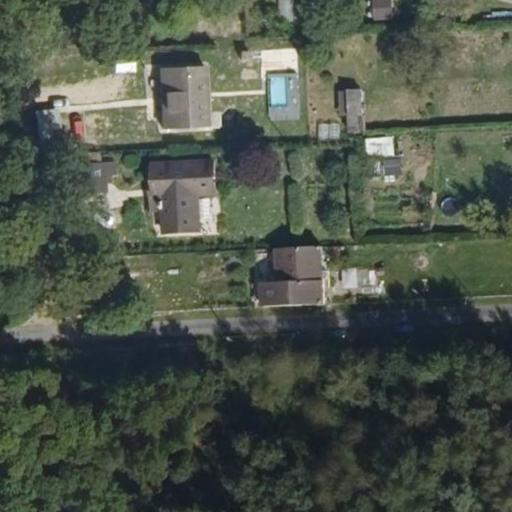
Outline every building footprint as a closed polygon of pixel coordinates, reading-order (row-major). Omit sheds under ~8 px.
[(393,20),(391,0),(370,0),(372,22),(393,20)] [(216,122),(214,62),(166,63),(169,122),(216,122)] [(331,101),(332,123),(345,124),(344,101),(331,101)] [(60,107),(31,107),(38,142),(63,142),(60,107)] [(71,107),(60,107),(63,142),(72,141),(71,107)] [(345,124),(332,123),(333,141),(345,141),(345,124)] [(367,139),(369,159),(394,157),(392,137),(367,139)] [(120,170),(120,156),(79,157),(81,183),(111,183),(112,170),(120,170)] [(223,190),(221,158),(161,159),(162,176),(157,176),(159,203),(171,202),(172,227),(209,227),(207,191),(223,190)] [(399,158),(368,159),(368,176),(399,175),(399,158)] [(252,289),(253,307),(328,304),(326,243),(271,246),(273,288),(252,289)] [(341,292),(376,292),(375,269),(341,269),(341,292)] [(74,297),(89,296),(85,270),(71,271),(74,297)]
